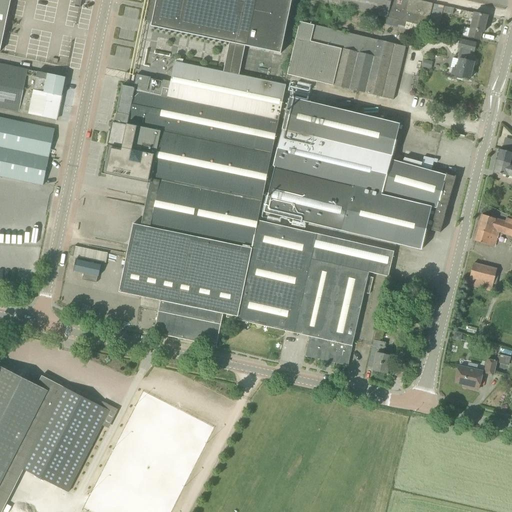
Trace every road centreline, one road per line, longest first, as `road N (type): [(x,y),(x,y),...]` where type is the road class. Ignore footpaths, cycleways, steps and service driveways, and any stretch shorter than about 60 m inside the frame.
road 1 (tertiary): [(40,325),(420,407)]
road 2 (tertiary): [(420,407),(511,32)]
road 3 (residential): [(40,325),(107,0)]
